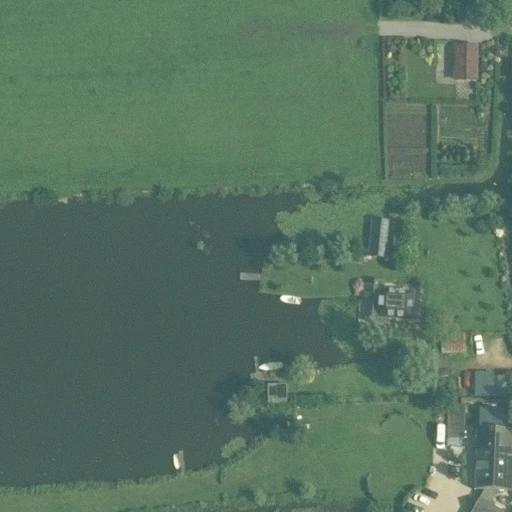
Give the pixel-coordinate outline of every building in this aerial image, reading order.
[(476,84),(476,48),(454,48),(453,84),(476,84)] [(378,319),(378,321),(380,321),(409,323),(411,323),(411,321),(413,297),(413,295),(411,295),(382,293),(380,293),(380,295),(378,319)] [(440,337),(441,357),(464,356),(464,336),(440,337)] [(488,398),(489,376),(474,375),(472,398),(488,398)] [(269,389),(269,408),(283,408),(282,389),(269,389)] [(464,441),(465,409),(449,408),(448,440),(464,441)] [(511,432),(511,433),(511,415),(480,413),(479,431),(477,431),(475,492),(485,493),(473,511),(498,511),(490,507),(498,493),(511,494),(511,458),(511,432)]
